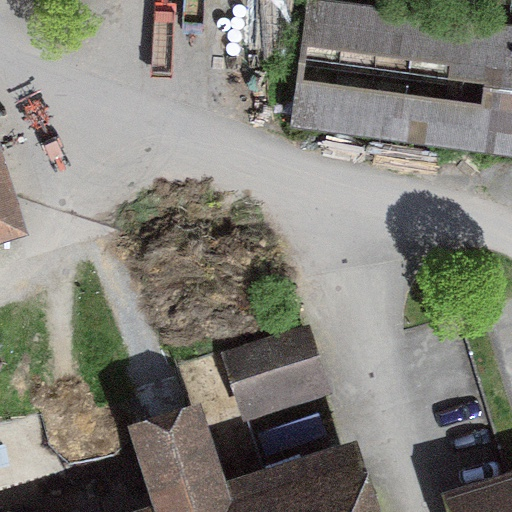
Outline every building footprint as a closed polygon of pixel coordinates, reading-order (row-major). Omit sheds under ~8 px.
[(511,39),(307,10),(289,137),(511,168),(511,39)] [(0,182),(0,259),(22,253),(0,182)] [(306,331),(229,355),(244,403),(322,378),(306,331)] [(171,511),(357,511),(344,470),(220,510),(189,415),(145,430),(171,511)] [(511,511),(511,485),(442,506),(443,511),(511,511)]
